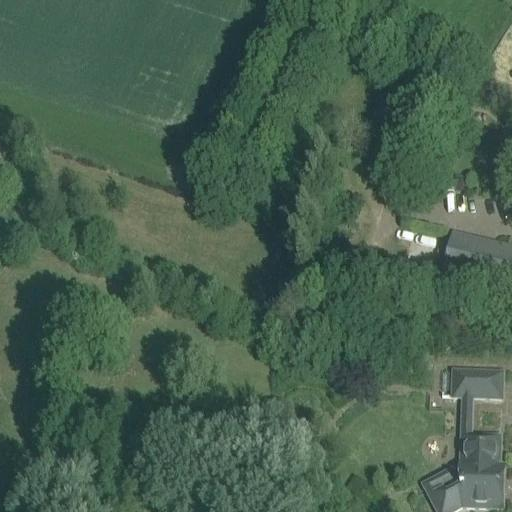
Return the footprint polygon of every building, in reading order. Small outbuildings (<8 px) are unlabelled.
[(427,69),(420,86),(445,96),(452,80),(427,69)] [(435,262),(446,265),(437,302),(487,314),(492,290),(511,294),(511,251),(453,237),(449,252),(438,249),(435,262)] [(418,297),(416,305),(433,309),(434,300),(418,297)] [(454,376),(453,400),(463,400),(475,400),(501,401),(502,377),(454,376)] [(153,463),(180,465),(181,437),(154,436),(153,463)] [(466,472),(429,492),(439,511),(456,511),(460,510),(502,511),(503,490),(498,490),(500,440),(474,439),(467,439),(466,472)]
